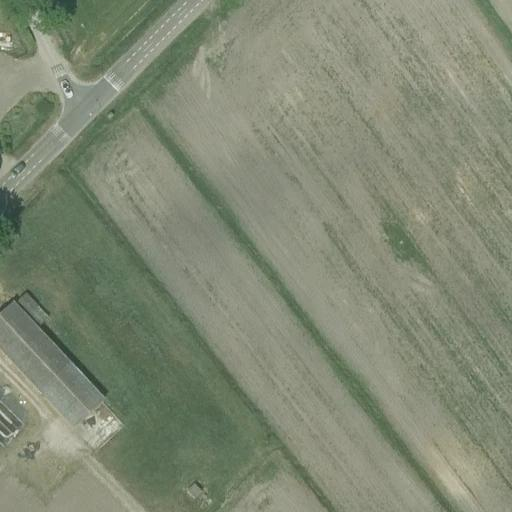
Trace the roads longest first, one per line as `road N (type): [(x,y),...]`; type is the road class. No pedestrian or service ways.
road 1 (tertiary): [(78,115),(195,0)]
road 2 (unclassified): [(78,115),(20,0)]
